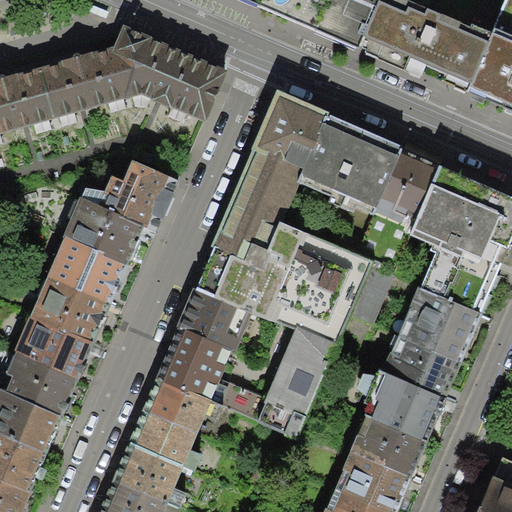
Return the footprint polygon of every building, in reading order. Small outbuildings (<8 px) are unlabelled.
[(359,47),(379,0),(250,0),(267,7),(359,47)] [(396,71),(406,75),(409,70),(465,94),(491,36),(469,27),(468,30),(400,1),(398,6),(383,0),(379,0),(359,47),(358,48),(377,56),(374,62),(396,71)] [(511,114),(511,0),(506,0),(491,36),(465,94),(489,105),(511,114)] [(122,32),(114,52),(113,52),(126,98),(139,95),(153,100),(152,102),(168,109),(168,107),(202,122),(222,75),(167,51),(122,32)] [(62,65),(63,66),(38,73),(51,119),(124,98),(126,98),(113,52),(88,59),(88,58),(74,61),(62,65)] [(0,133),(51,119),(38,73),(13,80),(13,79),(0,82),(0,133)] [(367,269),(369,265),(353,258),(278,226),(296,184),(324,119),(294,106),(277,99),(212,250),(215,251),(203,281),(198,292),(247,313),(301,333),(333,347),(347,315),(367,269)] [(324,119),(296,184),(371,217),(399,152),(399,151),(360,134),(324,119)] [(367,269),(389,278),(391,279),(408,237),(438,169),(413,158),(399,152),(371,217),(353,258),(369,265),(367,269)] [(140,228),(153,234),(162,215),(175,184),(130,164),(122,183),(111,179),(108,187),(109,195),(102,212),(140,228)] [(438,169),(408,237),(436,249),(418,290),(477,316),(494,277),(511,235),(511,200),(468,181),(438,168),(438,169)] [(64,241),(123,266),(130,251),(140,228),(102,212),(86,205),(77,226),(70,223),(62,240),(64,241)] [(54,283),(107,305),(113,291),(123,266),(64,241),(57,258),(64,261),(54,283)] [(347,315),(369,325),(389,278),(367,269),(347,315)] [(37,321),(90,344),(97,328),(107,305),(54,283),(45,304),(38,301),(30,319),(37,321)] [(247,313),(198,292),(195,290),(183,317),(178,329),(222,348),(230,352),(247,313)] [(477,316),(418,290),(409,310),(418,314),(406,341),(457,363),(466,342),(477,316)] [(353,362),(369,325),(347,315),(333,347),(331,352),(353,362)] [(21,358),(74,381),(80,368),(90,344),(37,321),(28,342),(21,338),(14,354),(21,358)] [(156,380),(207,402),(261,425),(270,404),(216,380),(223,365),(216,362),(222,348),(178,329),(166,357),(156,380)] [(270,404),(261,425),(283,435),(293,439),(331,352),(333,347),(301,333),(270,404)] [(457,363),(406,341),(399,358),(390,355),(382,374),(441,400),(447,386),(457,363)] [(5,395),(58,418),(59,418),(63,407),(74,381),(21,358),(5,395)] [(368,405),(364,416),(372,420),(423,442),(431,423),(433,419),(434,419),(442,400),(441,400),(382,374),(377,372),(363,403),(368,405)] [(142,412),(193,434),(207,402),(156,380),(145,405),(142,412)] [(0,436),(42,455),(49,440),(58,418),(5,395),(0,393),(0,436)] [(134,432),(128,444),(179,466),(193,434),(142,412),(134,432)] [(423,442),(372,420),(364,439),(357,436),(349,454),(407,479),(413,466),(423,442)] [(277,449),(287,453),(293,439),(283,435),(277,449)] [(0,480),(26,491),(33,475),(42,455),(0,436),(0,480)] [(112,482),(163,503),(179,466),(128,444),(117,471),(112,482)] [(342,471),(348,474),(340,493),(383,511),(393,511),(396,505),(407,479),(349,454),(342,471)] [(511,511),(511,464),(501,459),(477,511),(511,511)] [(0,511),(17,511),(26,491),(0,480),(0,511)] [(159,511),(163,503),(112,482),(101,507),(99,511),(159,511)] [(383,511),(340,493),(332,511),(330,511),(326,510),(324,511),(383,511)]
